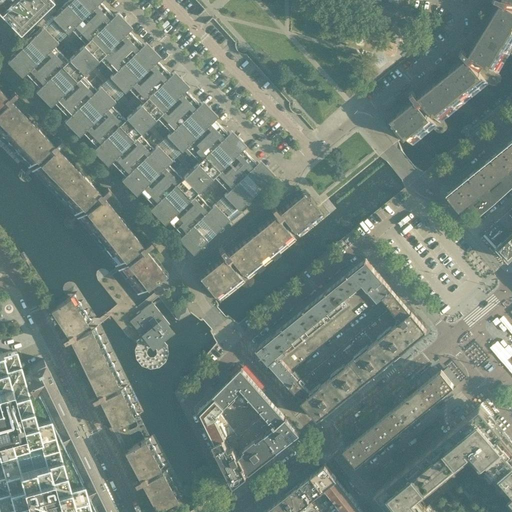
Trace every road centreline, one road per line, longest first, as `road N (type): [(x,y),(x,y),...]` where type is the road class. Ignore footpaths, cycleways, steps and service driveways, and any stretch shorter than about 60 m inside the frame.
road 1 (residential): [(239,347),(369,243),(446,338)]
road 2 (residential): [(187,271),(0,66)]
road 3 (residential): [(134,511),(18,279)]
road 4 (residential): [(294,173),(126,0)]
road 5 (residential): [(446,338),(479,380),(357,480)]
road 6 (residential): [(313,151),(166,0)]
road 7 (residential): [(239,347),(185,405),(236,506)]
road 8 (residential): [(361,120),(452,40),(459,17),(443,0)]
road 9 (residential): [(446,338),(323,438)]
road 10 (residential): [(187,271),(294,173)]
road 11 (residential): [(511,283),(428,190)]
road 12 (residential): [(323,438),(239,347)]
